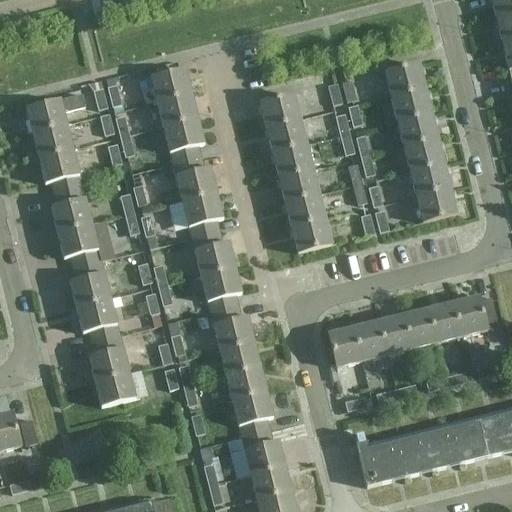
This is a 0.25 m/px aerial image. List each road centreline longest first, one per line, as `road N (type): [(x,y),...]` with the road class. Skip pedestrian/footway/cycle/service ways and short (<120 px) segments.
road 1 (residential): [(339,511),(294,339),(296,317),(311,306),(506,257),(437,0)]
road 2 (residential): [(0,383),(35,374),(0,240)]
